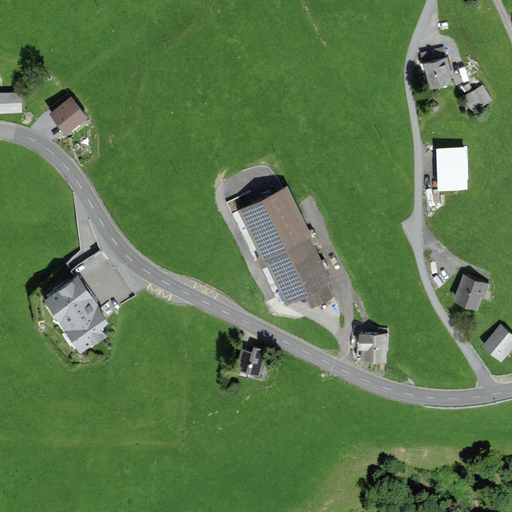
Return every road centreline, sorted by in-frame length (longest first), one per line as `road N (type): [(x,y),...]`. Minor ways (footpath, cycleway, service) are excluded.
road 1 (tertiary): [(0,128),(45,144),(113,241),(172,287),(388,390),(442,399),(511,389)]
road 2 (track): [(495,393),(431,292),(418,245),(409,77),(411,49),(432,0)]
